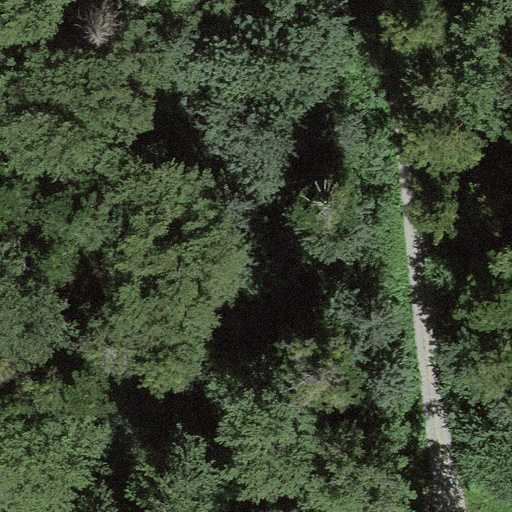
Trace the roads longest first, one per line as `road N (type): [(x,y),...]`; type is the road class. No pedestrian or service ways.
road 1 (track): [(331,511),(262,444),(43,0)]
road 2 (track): [(396,0),(428,384),(456,511)]
